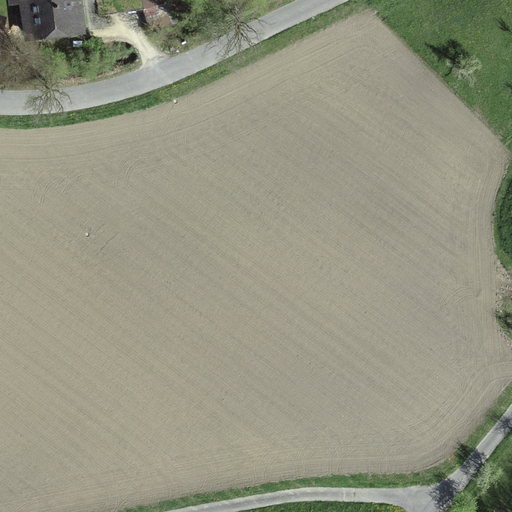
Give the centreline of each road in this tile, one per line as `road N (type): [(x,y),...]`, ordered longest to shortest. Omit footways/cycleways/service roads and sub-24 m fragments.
road 1 (unclassified): [(318,0),(129,86),(0,103)]
road 2 (track): [(428,499),(305,494),(211,511)]
